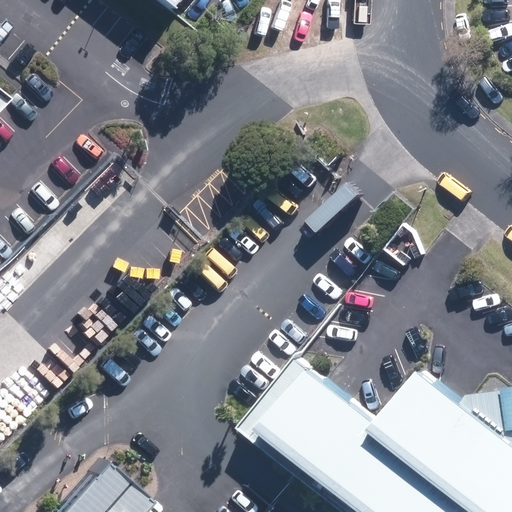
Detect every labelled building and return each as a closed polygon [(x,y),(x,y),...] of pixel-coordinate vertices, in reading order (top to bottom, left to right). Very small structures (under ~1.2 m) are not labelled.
[(146,0),(170,18),(184,0),(146,0)] [(0,111),(10,102),(0,93),(0,111)] [(0,278),(0,304),(54,253),(41,240),(0,278)] [(268,429),(371,511),(511,511),(511,447),(410,363),(376,423),(305,365),(268,429)] [(96,462),(51,511),(133,511),(142,502),(96,462)]
